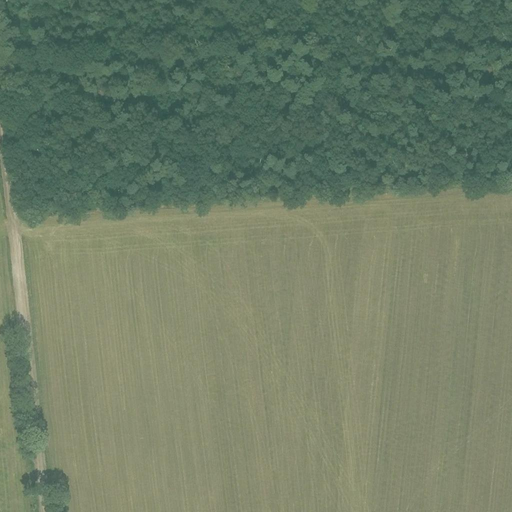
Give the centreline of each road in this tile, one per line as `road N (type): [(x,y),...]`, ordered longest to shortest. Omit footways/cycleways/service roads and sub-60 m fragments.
road 1 (track): [(45,511),(13,223)]
road 2 (track): [(13,223),(0,97)]
